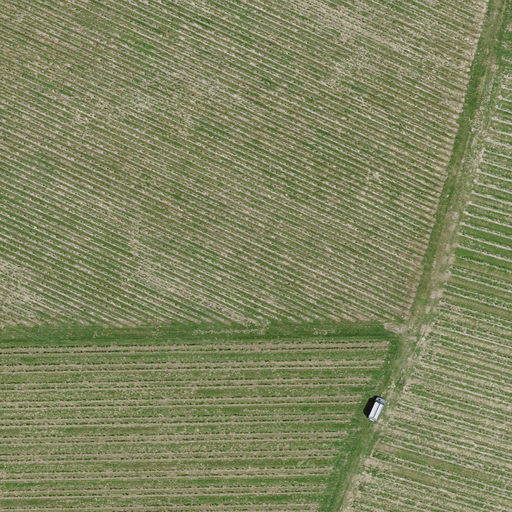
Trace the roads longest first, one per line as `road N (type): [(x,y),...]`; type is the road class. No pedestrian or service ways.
road 1 (track): [(330,511),(415,329),(0,337)]
road 2 (track): [(503,0),(415,329)]
